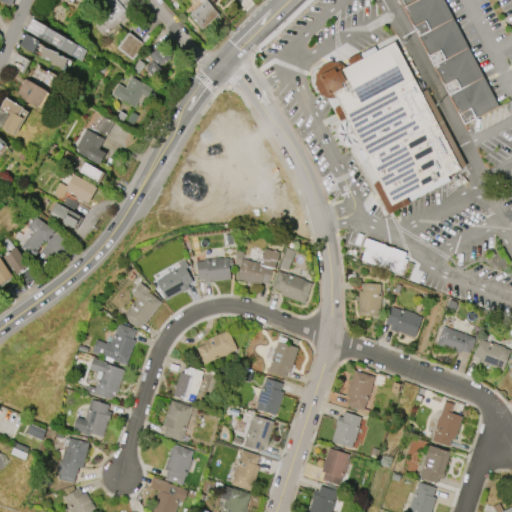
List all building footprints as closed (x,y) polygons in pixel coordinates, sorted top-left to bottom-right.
[(129,0),(133,5),(110,24),(90,0),(129,0)] [(189,15),(205,0),(207,0),(220,14),(201,30),(189,15)] [(414,0),(402,7),(463,124),(498,106),(443,0),(414,0)] [(26,30),(32,18),(77,43),(71,55),(26,30)] [(117,48),(129,32),(145,45),(133,60),(117,48)] [(398,34),(321,76),(391,212),(469,172),(398,34)] [(150,54),(158,48),(161,52),(166,47),(174,56),(159,68),(162,70),(152,78),(145,69),(155,60),(150,54)] [(135,107),(112,94),(118,84),(126,88),(132,76),(147,85),(147,87),(152,90),(147,97),(146,96),(141,105),(138,103),(135,107)] [(17,94),(26,78),(47,91),(39,107),(17,94)] [(0,109),(6,98),(24,108),(19,116),(23,118),(14,135),(0,127),(0,109)] [(76,148),(86,129),(104,139),(99,149),(106,153),(100,165),(78,153),(79,150),(76,148)] [(0,155),(9,147),(0,137),(0,155)] [(73,174),(96,186),(87,203),(65,191),(61,199),(53,194),(59,183),(66,187),(73,174)] [(56,203),(80,216),(73,228),(68,225),(67,227),(63,224),(64,222),(61,220),(63,218),(51,211),(56,203)] [(35,215),(55,231),(46,242),(44,241),(37,251),(38,251),(34,257),(11,241),(19,231),(23,235),(28,228),(26,227),(35,215)] [(367,236),(363,245),(368,246),(364,255),(400,269),(407,252),(367,236)] [(15,275),(28,265),(15,248),(2,257),(15,275)] [(294,251),(285,248),(279,266),(288,269),(294,251)] [(260,285),(237,280),(240,267),(235,266),(236,250),(244,251),(242,259),(263,263),(263,260),(262,260),(265,249),(280,252),(275,271),(272,270),(269,284),(261,282),(260,285)] [(0,257),(12,276),(0,284),(0,257)] [(204,260),(222,257),(222,258),(228,258),(232,258),(233,264),(229,265),(231,279),(214,281),(214,283),(205,284),(204,279),(198,280),(196,262),(204,261),(204,260)] [(190,288),(166,300),(157,281),(162,278),(161,277),(181,267),(178,262),(185,259),(189,266),(186,268),(193,282),(188,284),(190,288)] [(312,283),(305,304),(279,295),(281,291),(272,288),(279,271),(312,283)] [(132,294),(141,283),(150,290),(149,292),(163,302),(147,323),(144,321),(138,329),(123,317),(129,309),(128,308),(136,298),(133,296),(134,295),(132,294)] [(362,283),(380,284),(379,317),(358,316),(359,291),(362,291),(362,283)] [(385,324),(392,307),(401,310),(402,309),(416,314),(416,315),(422,317),(414,338),(398,332),(398,333),(390,330),(391,326),(385,324)] [(136,340),(127,365),(113,360),(112,363),(105,360),(106,357),(92,352),(97,339),(107,343),(108,342),(110,343),(117,324),(120,325),(122,321),(130,324),(129,327),(136,330),(135,332),(145,336),(143,343),(136,340)] [(436,344),(443,326),(475,338),(469,354),(461,351),(461,353),(436,344)] [(205,341),(228,330),(237,350),(204,364),(197,348),(206,344),(205,341)] [(267,372),(279,336),(287,338),(285,344),(298,348),(292,364),(294,365),(291,374),(287,372),(285,378),(267,372)] [(481,338),(506,347),(506,348),(510,350),(504,370),(480,363),(481,359),(475,357),(481,338)] [(93,358),(107,362),(107,364),(125,369),(118,393),(114,392),(112,399),(86,392),(88,385),(95,387),(97,380),(95,380),(98,372),(90,370),(93,358)] [(186,366),(204,372),(193,403),(172,396),(177,381),(177,380),(179,372),(184,373),(186,366)] [(354,370),(374,376),(365,409),(369,411),(367,416),(357,413),(358,409),(347,406),(349,396),(347,395),(354,370)] [(266,378),(283,383),(282,385),(291,388),(289,396),(283,395),(277,416),(256,409),(258,403),(257,403),(263,384),(264,385),(266,378)] [(77,417),(84,419),(91,399),(109,405),(108,410),(112,412),(103,437),(90,433),(89,435),(82,433),(83,432),(73,429),(77,417)] [(172,401),(192,407),(181,442),(163,436),(166,426),(164,426),(172,401)] [(462,417),(455,440),(452,439),(449,446),(432,440),(434,433),(433,432),(439,415),(440,416),(445,401),(454,404),(452,413),(462,417)] [(341,416),(342,417),(344,411),(362,417),(352,448),(341,445),(331,441),(336,425),(339,416),(341,416)] [(253,415),(274,422),(268,438),(270,438),(267,447),(263,446),(261,451),(243,445),(246,438),(245,438),(251,421),(253,415)] [(25,434),(42,440),(45,430),(29,425),(25,434)] [(89,443),(84,468),(80,468),(78,477),(60,473),(62,463),(61,463),(65,446),(63,446),(64,439),(67,440),(68,439),(89,443)] [(165,469),(174,444),(193,451),(182,485),(165,479),(168,470),(165,469)] [(421,470),(428,445),(450,451),(442,479),(439,478),(438,483),(420,478),(422,470),(421,470)] [(341,452),(350,455),(342,478),(339,485),(322,480),(325,472),(321,471),(329,448),(341,452)] [(242,450),(260,455),(257,464),(260,465),(252,491),(231,485),(233,477),(232,477),(237,459),(239,459),(242,450)] [(5,467),(0,471),(0,454),(1,453),(5,455),(7,459),(12,460),(5,467)] [(174,511),(150,511),(159,490),(150,487),(154,477),(187,490),(183,502),(179,501),(174,511)] [(431,511),(408,511),(415,491),(418,482),(436,488),(433,496),(436,497),(431,511)] [(308,511),(312,500),(311,500),(315,490),(318,491),(320,485),(326,487),(328,484),(338,487),(337,491),(338,492),(331,511),(308,511)] [(250,495),(244,511),(221,511),(225,499),(221,498),(225,486),(250,495)] [(64,497),(79,488),(83,494),(86,492),(98,511),(62,511),(62,507),(68,503),(64,497)] [(511,511),(495,511),(493,506),(499,503),(504,511),(511,506),(511,511)]
